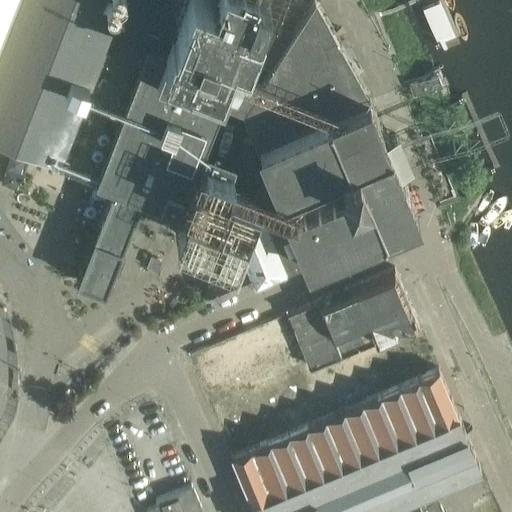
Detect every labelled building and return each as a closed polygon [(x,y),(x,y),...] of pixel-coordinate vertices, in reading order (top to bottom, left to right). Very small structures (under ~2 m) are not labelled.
[(0,0),(0,142),(60,166),(124,0),(0,0)] [(113,185),(77,278),(104,289),(106,284),(111,286),(115,275),(110,273),(140,196),(144,197),(146,211),(157,210),(155,202),(178,210),(185,194),(189,196),(175,233),(186,237),(233,256),(247,223),(246,221),(248,220),(258,195),(228,183),(233,168),(215,161),(204,157),(200,155),(221,100),(237,106),(243,108),(262,80),(254,77),(237,70),(242,57),(243,55),(242,55),(245,46),(247,46),(261,9),(258,8),(261,0),(185,0),(174,29),(172,29),(165,45),(167,46),(164,53),(147,46),(96,179),(113,185)] [(248,266),(204,285),(211,301),(375,232),(418,213),(399,170),(385,137),(369,97),(314,0),(312,0),(292,33),(285,29),(282,27),(260,62),(263,64),(269,68),(262,80),(243,108),(278,194),(340,167),(348,185),(288,210),(285,204),(282,205),(248,220),(246,221),(247,223),(251,233),(240,245),(248,266)] [(442,81),(438,71),(437,72),(410,83),(409,83),(413,93),(441,82),(442,81)] [(151,255),(146,266),(158,271),(162,260),(151,255)] [(394,267),(288,312),(311,367),(341,354),(417,322),(418,322),(394,267)] [(309,423),(232,456),(255,511),(370,511),(432,486),(480,466),(439,369),(378,394),(345,408),(309,423)] [(146,511),(203,511),(191,483),(155,498),(157,503),(145,509),(146,511)]
